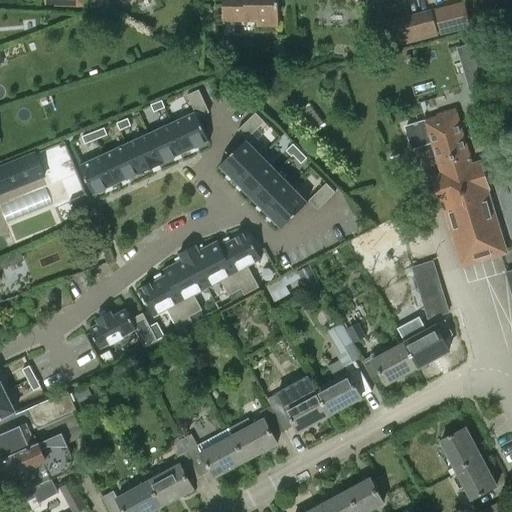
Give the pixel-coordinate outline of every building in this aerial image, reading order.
[(277,28),(278,4),(281,4),(281,0),(222,0),(222,22),(256,22),(256,27),(277,28)] [(464,3),(435,10),(441,34),(470,26),(464,3)] [(398,20),(405,43),(437,35),(431,11),(398,20)] [(457,48),(461,63),(479,57),(474,43),(470,44),(457,48)] [(483,72),(466,77),(470,93),(488,88),(483,72)] [(194,113),(172,123),(185,152),(207,141),(207,142),(209,141),(198,117),(209,112),(199,89),(187,95),(195,112),(193,112),(194,113)] [(162,100),(151,105),(154,112),(165,108),(162,100)] [(437,117),(405,127),(412,149),(432,142),(442,174),(433,177),(441,203),(442,203),(462,265),(505,251),(486,190),(487,189),(479,163),(471,166),(454,111),(437,116),(437,117)] [(247,139),(219,166),(220,167),(221,166),(236,181),(262,156),(267,151),(251,135),(264,122),(255,113),(238,130),(247,139)] [(128,118),(117,123),(120,130),(131,126),(128,118)] [(162,162),(163,162),(180,154),(185,152),(172,123),(149,134),(162,162)] [(104,128),(93,132),(96,139),(107,135),(104,128)] [(93,132),(82,137),(85,144),(96,139),(93,132)] [(139,173),(139,174),(163,163),(163,162),(162,162),(149,134),(126,144),(139,173)] [(103,155),(117,183),(128,178),(139,173),(126,144),(103,155)] [(292,157),(293,155),(299,149),(293,144),(286,151),(292,157)] [(293,155),(301,164),(307,158),(299,149),(293,155)] [(35,153),(0,166),(0,175),(7,192),(45,177),(35,153)] [(79,165),(93,195),(95,194),(95,193),(117,183),(103,155),(82,165),(81,164),(79,165)] [(262,156),(236,181),(243,188),(251,196),(277,171),(262,156)] [(277,171),(251,196),(266,212),(292,186),(277,171)] [(326,183),(309,200),(318,209),(335,192),(326,183)] [(292,186),(266,212),(280,227),(281,228),(308,202),(307,201),(306,201),(292,186)] [(242,289),(241,289),(244,295),(259,287),(248,266),(261,259),(246,231),(245,232),(245,233),(231,241),(220,246),(220,247),(242,289)] [(195,245),(187,249),(207,288),(221,281),(229,296),(241,289),(242,289),(220,247),(220,246),(217,240),(216,241),(216,242),(198,251),(195,245)] [(163,269),(166,275),(167,275),(189,316),(190,316),(200,310),(202,309),(194,295),(207,288),(187,249),(179,254),(182,260),(165,269),(164,268),(163,269)] [(12,256),(2,261),(5,268),(15,264),(12,256)] [(411,267),(414,278),(434,272),(431,261),(411,267)] [(309,262),(297,268),(301,275),(310,292),(322,286),(309,262)] [(436,271),(415,278),(418,288),(439,281),(436,271)] [(193,322),(189,316),(167,275),(166,275),(141,288),(139,289),(154,316),(167,309),(178,330),(193,322)] [(289,293),(280,277),(265,285),(274,301),(289,293)] [(54,285),(62,308),(73,304),(65,281),(54,285)] [(418,288),(421,298),(443,292),(439,281),(418,288)] [(421,298),(424,308),(446,302),(443,292),(421,298)] [(449,312),(446,302),(424,308),(427,319),(449,312)] [(90,327),(89,328),(100,349),(135,330),(144,347),(158,340),(156,338),(150,326),(143,313),(131,319),(125,309),(113,316),(111,311),(96,319),(98,323),(90,328),(90,327)] [(203,316),(200,310),(190,316),(193,322),(203,316)] [(340,319),(346,329),(353,343),(365,337),(352,312),(340,319)] [(445,321),(404,343),(417,368),(449,351),(442,338),(452,333),(445,321)] [(157,322),(150,326),(156,338),(158,340),(165,336),(157,322)] [(336,380),(316,390),(330,416),(363,398),(362,396),(371,391),(354,360),(360,356),(342,324),(328,332),(343,358),(328,366),(336,380)] [(417,368),(404,343),(386,353),(383,348),(369,355),(370,357),(362,361),(371,379),(380,374),(386,385),(417,368)] [(22,369),(28,380),(35,376),(29,366),(22,369)] [(34,390),(41,387),(35,376),(28,380),(34,390)] [(330,416),(316,390),(284,408),(280,401),(271,405),(285,431),(294,426),(297,433),(330,416)] [(11,497),(66,472),(70,468),(71,464),(71,455),(62,433),(38,444),(34,435),(32,436),(28,427),(39,422),(41,427),(77,412),(68,391),(0,421),(0,419),(0,493),(9,490),(11,497)] [(0,419),(15,412),(5,392),(0,394),(0,419)] [(227,429),(231,436),(245,461),(277,444),(274,437),(285,431),(271,405),(260,412),(263,419),(252,425),(248,418),(227,429)] [(497,486),(481,457),(465,427),(439,441),(471,500),(497,486)] [(190,435),(180,440),(186,452),(200,477),(210,472),(214,478),(245,461),(231,436),(227,429),(196,446),(190,435)] [(180,464),(148,481),(161,507),(193,489),(190,483),(200,477),(186,452),(176,457),(180,464)] [(353,488),(365,511),(366,511),(382,504),(368,479),(353,488)] [(72,481),(71,481),(58,488),(71,511),(81,511),(87,509),(72,481)] [(151,511),(161,507),(148,481),(116,499),(112,492),(102,497),(109,511),(151,511)] [(365,511),(353,488),(307,511),(365,511)] [(506,511),(510,510),(504,501),(483,511),(506,511)]
